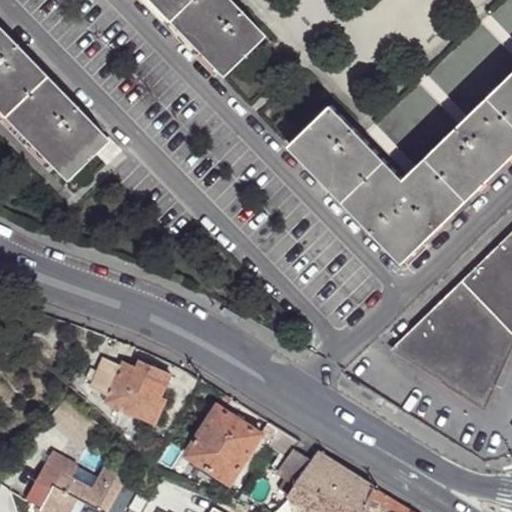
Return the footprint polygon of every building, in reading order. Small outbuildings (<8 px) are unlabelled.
[(149,0),(220,73),(262,33),(230,0),(149,0)] [(108,137),(0,25),(0,108),(65,177),(95,151),(108,137)] [(333,105),(291,146),(404,262),(511,157),(511,74),(405,179),(333,105)] [(121,150),(108,137),(95,151),(108,163),(121,150)] [(437,306),(392,350),(486,407),(505,366),(511,348),(511,232),(474,270),(437,306)] [(99,371),(95,380),(93,385),(111,393),(108,400),(157,422),(167,399),(162,397),(172,374),(151,366),(149,372),(138,368),(124,363),(123,366),(105,359),(99,371)] [(149,372),(151,366),(140,362),(138,368),(149,372)] [(89,377),(95,380),(99,371),(92,367),(89,377)] [(49,421),(83,449),(99,429),(66,401),(49,421)] [(218,408),(188,455),(232,483),(263,435),(218,408)] [(283,429),(275,424),(268,435),(276,441),(283,429)] [(281,487),(290,494),(334,511),(365,511),(374,488),(319,453),(283,429),(276,441),(272,446),(287,456),(276,471),(286,474),(281,487)] [(72,467),(59,460),(47,454),(38,471),(24,499),(40,507),(36,511),(122,511),(140,481),(107,463),(97,481),(93,489),(68,474),(72,467)] [(68,474),(93,489),(97,481),(72,467),(68,474)] [(414,511),(374,488),(365,511),(382,511),(384,508),(394,511),(414,511)]
